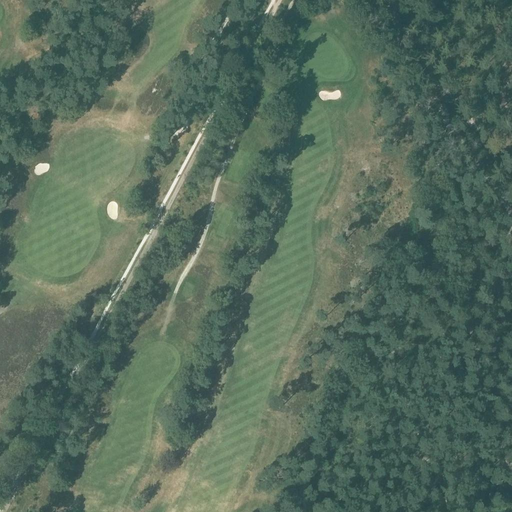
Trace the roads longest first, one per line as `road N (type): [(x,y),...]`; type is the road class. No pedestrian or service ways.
road 1 (track): [(1,511),(279,0)]
road 2 (unknown): [(500,205),(367,0)]
